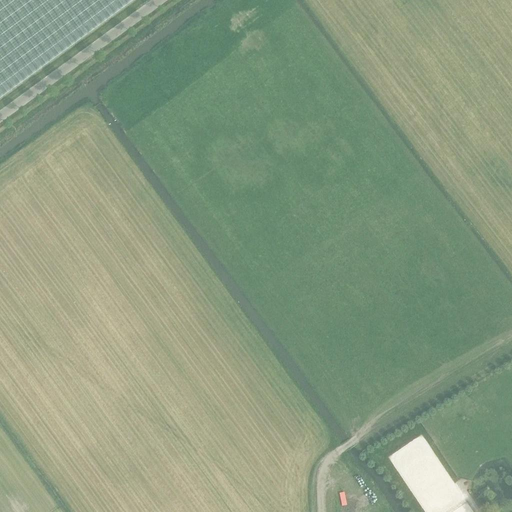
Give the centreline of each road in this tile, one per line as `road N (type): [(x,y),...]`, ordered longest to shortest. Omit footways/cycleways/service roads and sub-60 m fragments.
road 1 (unknown): [(179,0),(0,132)]
road 2 (tertiary): [(0,114),(155,0)]
